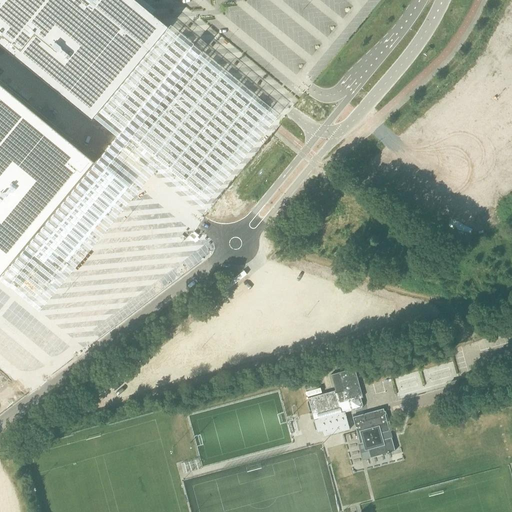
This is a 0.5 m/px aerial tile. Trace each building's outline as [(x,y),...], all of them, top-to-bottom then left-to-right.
[(138,0),(0,0),(0,41),(93,118),(169,25),(138,0)] [(268,113),(166,30),(99,111),(163,163),(201,194),(268,113)] [(0,274),(96,159),(0,79),(0,274)] [(96,159),(9,264),(19,272),(34,254),(50,267),(60,254),(68,261),(130,186),(107,167),(98,160),(96,159)] [(330,204),(323,213),(328,217),(335,208),(330,204)] [(336,390),(308,399),(308,400),(314,419),(318,433),(323,432),(325,437),(351,429),(346,414),(346,412),(351,410),(352,411),(363,408),(363,406),(360,398),(361,398),(363,397),(363,396),(357,372),(356,372),(355,368),(353,368),(351,369),(341,372),(338,373),(331,374),(336,390)] [(452,388),(459,386),(457,380),(451,381),(452,388)] [(384,408),(353,417),(357,432),(360,442),(360,443),(363,442),(365,450),(369,449),(371,457),(396,451),(392,437),(390,430),(384,408)]
